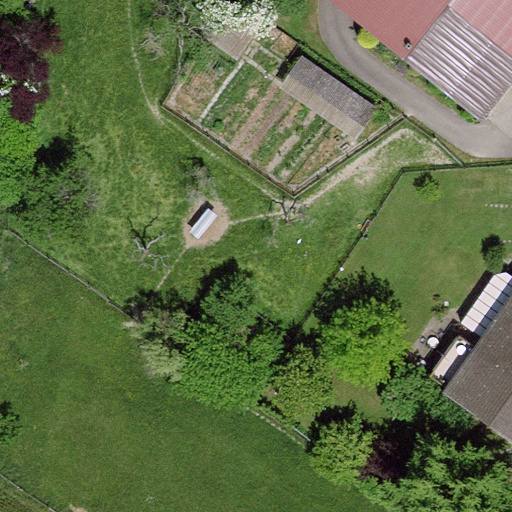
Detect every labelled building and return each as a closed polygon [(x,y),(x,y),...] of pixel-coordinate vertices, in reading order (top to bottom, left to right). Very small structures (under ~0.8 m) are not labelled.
[(511,0),(353,0),(485,104),(511,69),(511,0)] [(263,26),(234,6),(211,41),(240,61),(263,26)] [(380,109),(305,57),(283,89),(358,141),(380,109)] [(511,305),(448,394),(511,439),(511,305)] [(235,337),(208,318),(189,347),(217,365),(235,337)]
